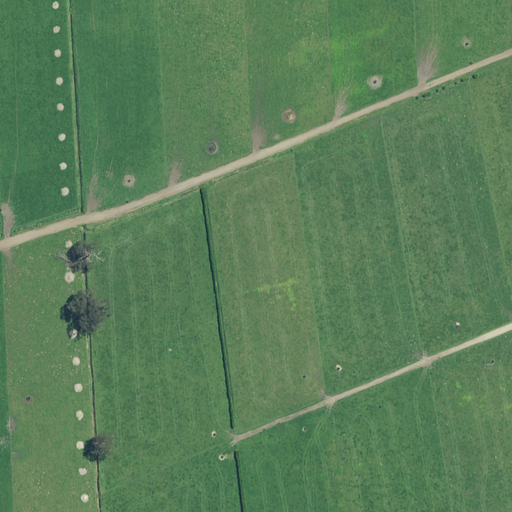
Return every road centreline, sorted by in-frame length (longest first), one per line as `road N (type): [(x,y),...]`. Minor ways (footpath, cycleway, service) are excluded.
road 1 (track): [(0,240),(107,212),(511,50)]
road 2 (track): [(300,411),(511,325)]
